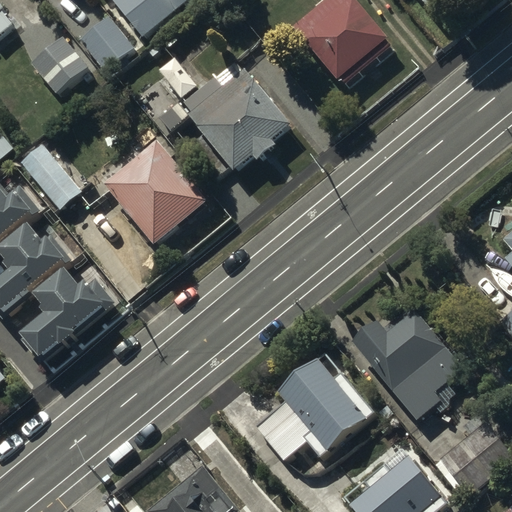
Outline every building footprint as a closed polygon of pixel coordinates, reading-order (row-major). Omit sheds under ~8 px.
[(116,0),(112,4),(147,49),(209,0),(116,0)] [(349,0),(345,0),(298,39),(346,98),(396,57),(349,0)] [(415,0),(438,28),(461,9),(453,0),(415,0)] [(0,49),(18,36),(0,11),(0,49)] [(113,27),(83,51),(110,84),(140,61),(113,27)] [(179,70),(163,83),(186,110),(202,97),(179,70)] [(187,114),(197,126),(194,128),(238,184),(258,168),(263,174),(281,160),(276,153),(295,138),(251,82),(249,85),(239,73),(187,114)] [(1,138),(0,138),(0,173),(18,159),(1,138)] [(213,215),(162,155),(108,200),(159,261),(213,215)] [(47,157),(26,174),(64,220),(85,203),(47,157)] [(44,237),(0,274),(0,316),(29,351),(52,331),(54,334),(77,315),(74,311),(94,295),(44,237)] [(383,320),(358,339),(421,419),(438,405),(444,412),(453,405),(454,397),(459,393),(450,381),(468,368),(445,338),(448,336),(440,325),(436,328),(421,307),(391,330),(383,320)] [(511,313),(503,321),(511,332),(511,313)] [(377,412),(329,352),(281,391),(289,402),(260,426),(287,460),(311,440),(324,456),(377,412)] [(0,396),(10,388),(0,376),(0,396)] [(511,464),(511,451),(489,423),(438,465),(466,499),(472,494),(473,495),(511,464)] [(361,511),(439,511),(451,503),(414,455),(393,472),(387,464),(367,480),(373,488),(354,503),(361,511)] [(206,464),(150,510),(151,511),(240,511),(243,510),(206,464)]
